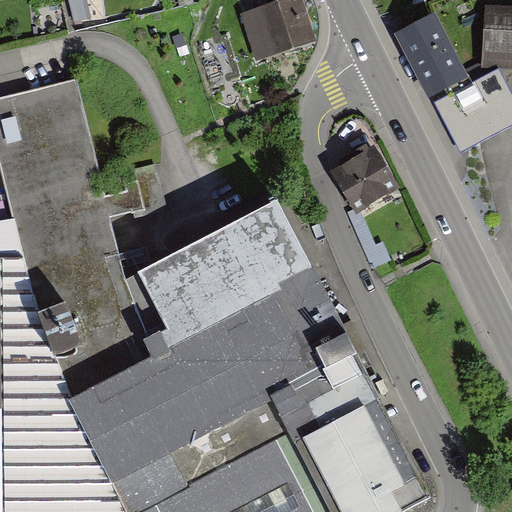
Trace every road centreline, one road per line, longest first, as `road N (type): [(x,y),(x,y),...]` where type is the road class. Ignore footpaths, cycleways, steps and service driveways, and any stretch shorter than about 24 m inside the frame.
road 1 (tertiary): [(461,511),(457,480),(338,220),(311,138),(319,95),(370,55)]
road 2 (tertiary): [(370,55),(511,345)]
